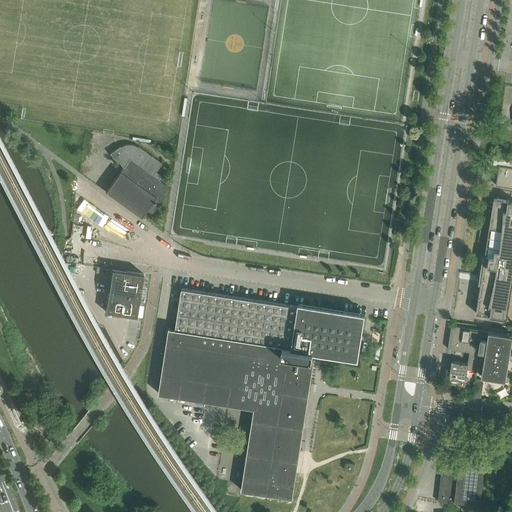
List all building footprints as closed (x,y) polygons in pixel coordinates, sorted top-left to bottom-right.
[(110,154),(117,163),(117,164),(121,161),(124,166),(105,192),(106,192),(141,216),(140,217),(141,217),(146,210),(152,214),(170,188),(158,180),(161,176),(155,172),(162,163),(151,156),(148,154),(148,153),(138,146),(137,147),(135,146),(133,145),(130,144),(128,144),(125,145),(121,147),(120,146),(110,154)] [(511,158),(494,156),(493,164),(511,167),(511,158)] [(511,167),(499,165),(496,185),(511,187),(511,167)] [(511,200),(494,198),(485,256),(482,255),(478,281),(481,282),(476,313),(508,318),(511,289),(511,200)] [(143,274),(111,269),(105,312),(136,317),(143,274)] [(358,359),(365,317),(366,313),(299,303),(298,306),(182,289),(176,329),(170,328),(169,328),(159,392),(256,407),(243,491),(291,498),(314,352),(358,359)] [(86,297),(86,300),(93,310),(99,311),(101,299),(86,297)] [(506,380),(511,344),(511,334),(452,325),(448,349),(456,350),(456,352),(460,352),(462,353),(462,351),(470,352),(468,363),(469,363),(468,369),(482,371),(481,377),(506,380)] [(452,361),(451,366),(449,382),(466,385),(468,369),(469,363),(468,363),(452,361)] [(444,461),(442,475),(439,501),(438,501),(455,503),(456,501),(481,504),(480,504),(485,462),(486,462),(486,461),(460,458),(459,463),(443,461),(444,461)] [(354,471),(355,464),(346,463),(345,470),(354,471)]
